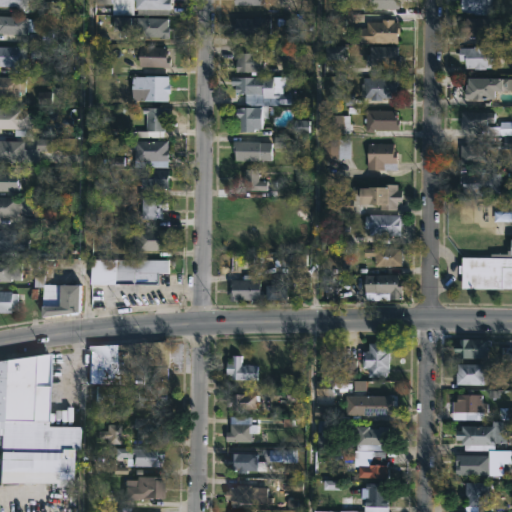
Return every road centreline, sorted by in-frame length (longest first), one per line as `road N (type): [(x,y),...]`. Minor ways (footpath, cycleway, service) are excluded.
road 1 (secondary): [(511,323),(202,325),(0,345)]
road 2 (residential): [(207,0),(198,511)]
road 3 (residential): [(433,0),(425,511)]
